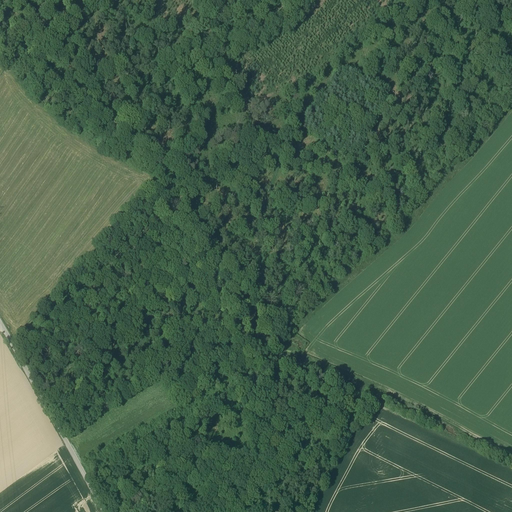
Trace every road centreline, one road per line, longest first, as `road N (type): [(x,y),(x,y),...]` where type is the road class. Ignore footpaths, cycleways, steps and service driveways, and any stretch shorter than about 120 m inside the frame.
road 1 (track): [(385,13),(345,70),(250,120),(192,186)]
road 2 (unclassified): [(107,511),(0,322)]
road 3 (track): [(302,94),(272,187),(240,195),(219,158)]
road 4 (track): [(511,458),(382,390),(376,406)]
